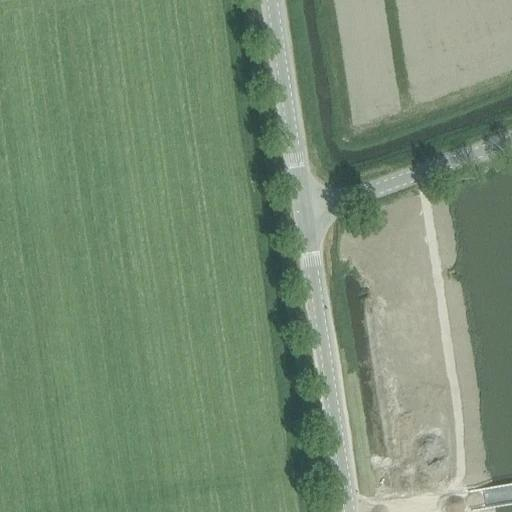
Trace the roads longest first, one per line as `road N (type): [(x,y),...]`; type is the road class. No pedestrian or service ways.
road 1 (unclassified): [(348,511),(304,214)]
road 2 (unclassified): [(304,214),(511,141)]
road 3 (unclassified): [(304,214),(272,0)]
